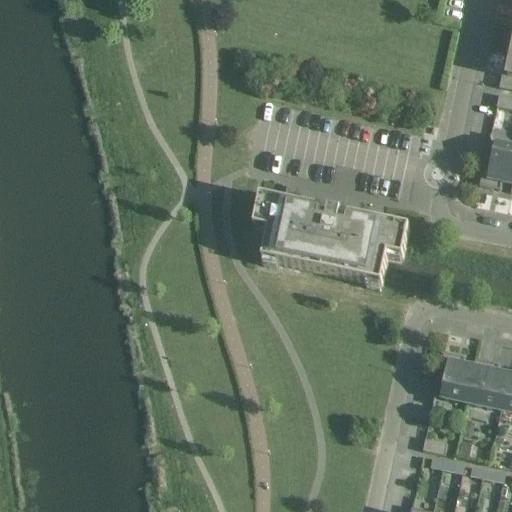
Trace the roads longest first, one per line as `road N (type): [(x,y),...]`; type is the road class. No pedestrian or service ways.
road 1 (residential): [(372,511),(417,313),(511,326)]
road 2 (residential): [(255,138),(443,178)]
road 3 (residential): [(443,178),(481,0)]
road 4 (residential): [(511,242),(441,224),(443,178)]
